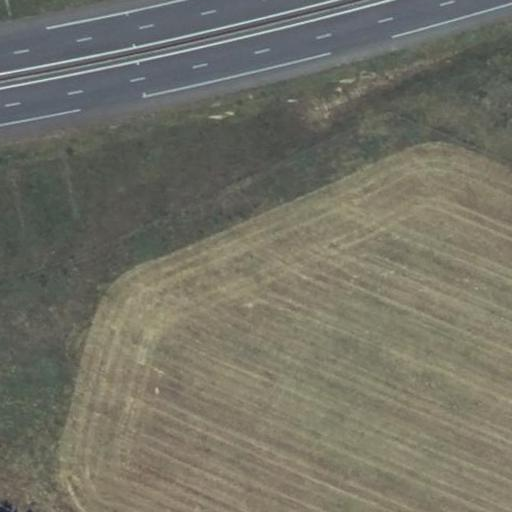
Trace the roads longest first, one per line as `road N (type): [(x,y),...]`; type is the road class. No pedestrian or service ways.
road 1 (trunk): [(0,105),(457,0)]
road 2 (trunk): [(256,0),(0,54)]
